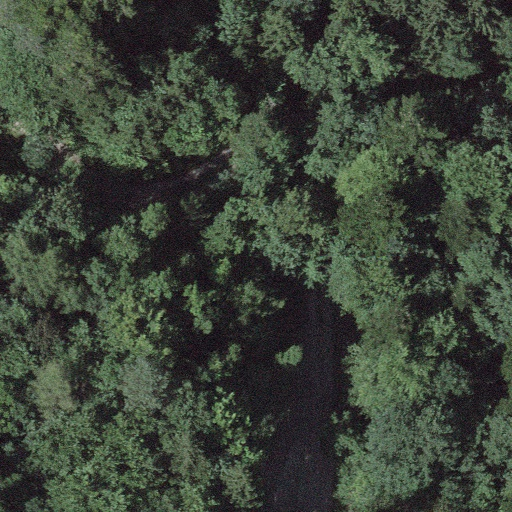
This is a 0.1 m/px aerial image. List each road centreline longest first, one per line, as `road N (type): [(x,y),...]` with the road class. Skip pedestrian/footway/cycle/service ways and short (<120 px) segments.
road 1 (track): [(0,100),(47,156),(140,213),(205,190),(373,91),(511,98)]
road 2 (track): [(320,511),(329,496),(315,268),(366,174),(432,94)]
